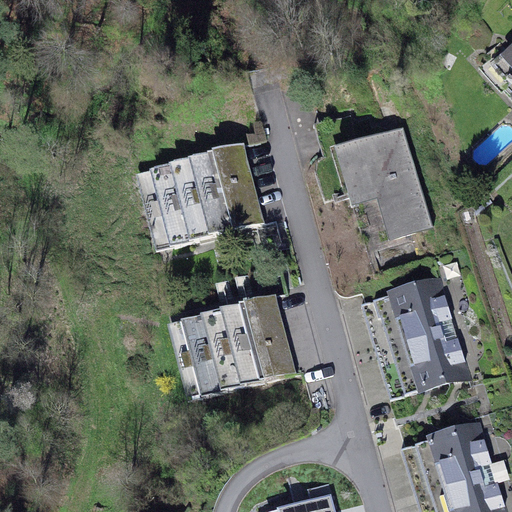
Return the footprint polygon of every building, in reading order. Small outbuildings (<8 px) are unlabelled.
[(511,38),(483,66),(511,97),(511,38)] [(406,138),(321,162),(337,219),(372,209),(384,254),(435,240),(406,138)] [(255,149),(142,182),(165,263),(278,230),(255,149)] [(442,289),(366,312),(396,410),(472,387),(442,289)] [(300,298),(179,328),(200,412),(321,382),(300,298)] [(510,511),(488,430),(412,451),(429,511),(510,511)]
